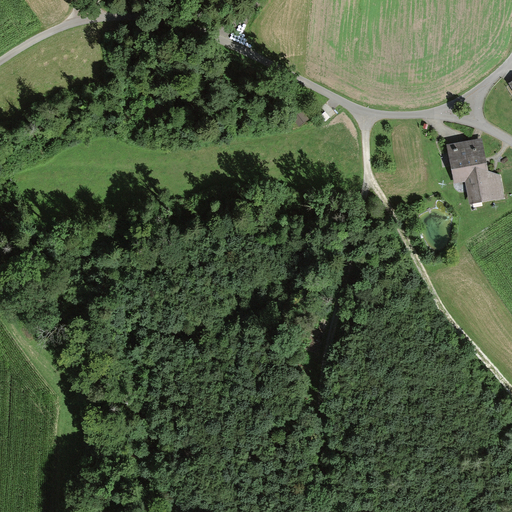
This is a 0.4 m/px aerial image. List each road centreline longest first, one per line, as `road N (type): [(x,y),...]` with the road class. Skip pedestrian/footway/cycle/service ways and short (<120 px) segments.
road 1 (track): [(363,114),(365,177),(320,392),(333,511)]
road 2 (track): [(363,114),(187,17),(88,16)]
road 3 (track): [(511,388),(458,328),(365,177)]
